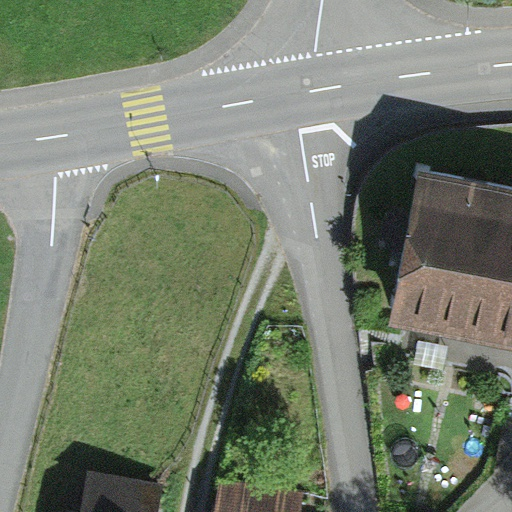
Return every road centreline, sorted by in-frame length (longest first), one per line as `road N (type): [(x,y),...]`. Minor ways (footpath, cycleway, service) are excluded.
road 1 (residential): [(358,511),(301,129),(303,93)]
road 2 (residential): [(58,136),(45,282),(0,479)]
road 3 (secondary): [(58,136),(303,93)]
road 4 (secondary): [(303,93),(511,63)]
